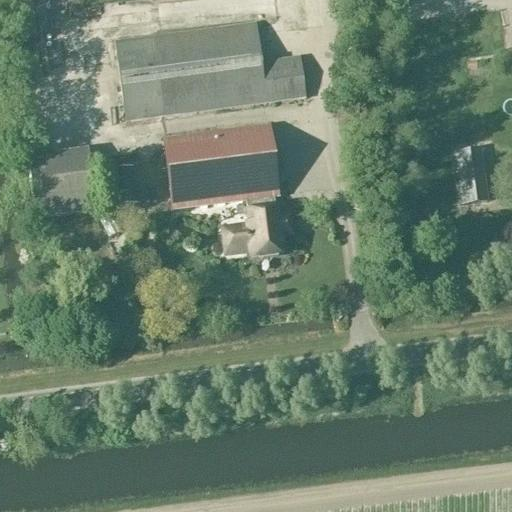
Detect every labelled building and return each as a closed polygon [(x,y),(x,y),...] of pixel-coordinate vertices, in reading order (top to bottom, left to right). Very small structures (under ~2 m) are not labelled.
[(254,26),(113,44),(124,124),(304,101),(299,59),(259,64),(254,26)] [(268,128),(162,142),(171,212),(244,203),(273,199),(277,199),(268,128)] [(451,155),(454,183),(482,180),(479,152),(451,155)] [(90,171),(29,179),(34,221),(95,213),(90,171)] [(247,229),(231,231),(229,235),(228,239),(228,244),(229,248),(231,252),(234,255),(250,253),(251,260),(282,256),(279,234),(288,233),(287,222),(278,223),(276,211),(275,212),(273,199),(244,203),(246,215),(245,215),(247,229)]
